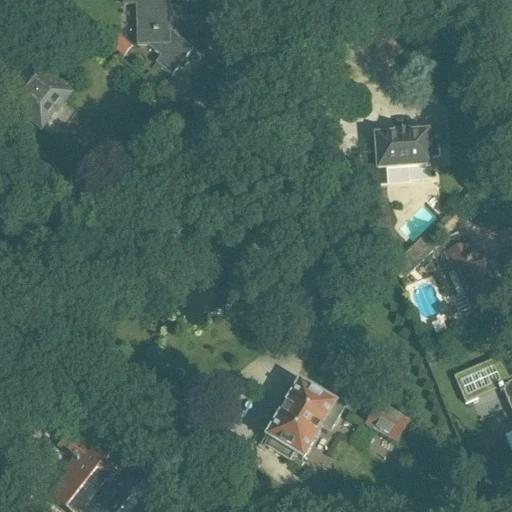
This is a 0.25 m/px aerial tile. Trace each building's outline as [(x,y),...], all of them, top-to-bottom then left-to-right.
[(122,0),(123,9),(136,9),(137,48),(147,48),(160,59),(155,66),(171,79),(192,53),(169,34),(169,0),(122,0)] [(44,6),(25,29),(43,44),(62,21),(44,6)] [(133,49),(119,38),(110,50),(124,60),(133,49)] [(53,89),(33,73),(16,94),(9,88),(1,99),(42,132),(67,101),(65,99),(69,94),(68,89),(62,84),(57,84),(53,89)] [(386,189),(385,173),(429,170),(429,162),(438,161),(437,144),(428,145),(427,137),(407,138),(407,136),(395,137),(396,139),(375,140),(376,157),(360,158),(362,190),(386,189)] [(392,233),(373,241),(385,269),(401,262),(403,260),(392,233)] [(401,262),(393,270),(405,282),(437,250),(438,248),(427,237),(403,260),(401,262)] [(454,253),(445,256),(449,265),(452,272),(455,270),(466,296),(454,301),(459,312),(461,315),(462,315),(471,310),(473,310),(504,296),(505,296),(502,290),(488,256),(474,262),(473,260),(468,247),(464,238),(452,243),(456,252),(454,253)] [(506,319),(497,323),(500,330),(509,326),(506,319)] [(511,354),(454,379),(465,407),(501,391),(511,415),(511,354)] [(330,430),(340,413),(334,410),(335,409),(300,387),(267,442),(271,444),(267,451),(290,465),(294,458),(303,463),(324,427),(330,430)] [(379,405),(365,428),(397,448),(411,425),(379,405)] [(72,477),(53,501),(58,505),(67,511),(93,511),(97,508),(102,511),(118,511),(129,498),(137,488),(121,475),(119,473),(101,459),(87,448),(85,450),(73,441),(69,438),(60,449),(76,461),(67,473),(72,477)]
